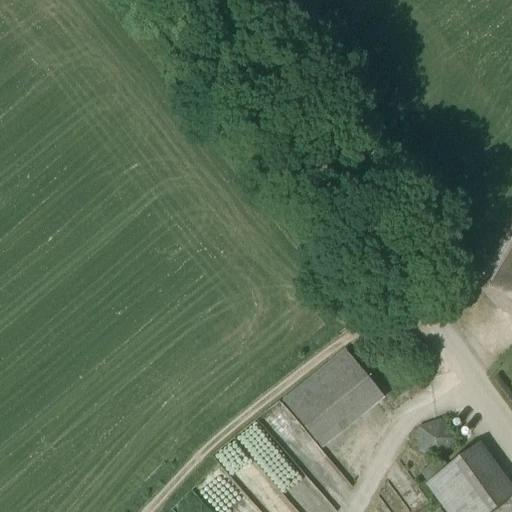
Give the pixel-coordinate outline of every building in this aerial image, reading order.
[(259,0),(266,9),(276,1),(275,0),(259,0)] [(511,254),(492,287),(511,299),(511,254)] [(418,453),(442,461),(457,441),(441,420),(418,428),(418,453)] [(303,423),(284,435),(309,474),(327,463),(303,423)] [(341,480),(327,488),(338,506),(352,497),(341,480)]
